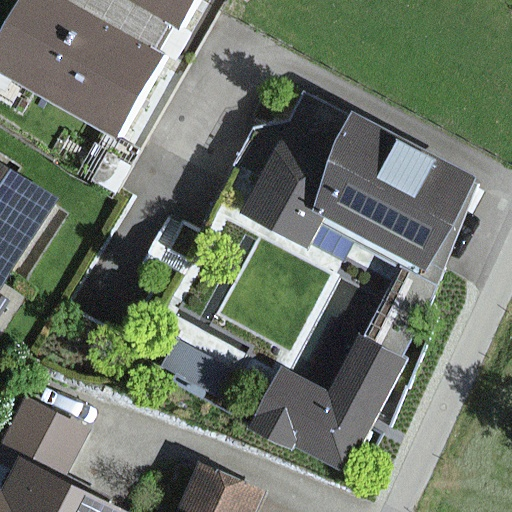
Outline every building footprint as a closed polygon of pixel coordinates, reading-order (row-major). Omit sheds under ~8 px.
[(193,0),(15,0),(0,27),(0,72),(116,137),(162,55),(154,50),(168,24),(177,29),(193,0)] [(418,272),(468,179),(345,113),(273,145),(235,215),(304,252),(321,220),(399,262),(418,272)] [(0,284),(54,200),(0,165),(0,284)] [(399,262),(360,340),(398,359),(412,333),(401,327),(411,308),(421,313),(437,283),(418,272),(399,262)] [(276,369),(245,429),(289,452),(292,446),(346,474),(403,362),(398,359),(360,340),(355,337),(325,394),(276,369)] [(16,459),(62,482),(87,431),(27,401),(2,452),(16,459)] [(0,511),(119,511),(62,482),(16,459),(0,490),(0,511)] [(256,511),(264,495),(195,466),(175,511),(256,511)]
